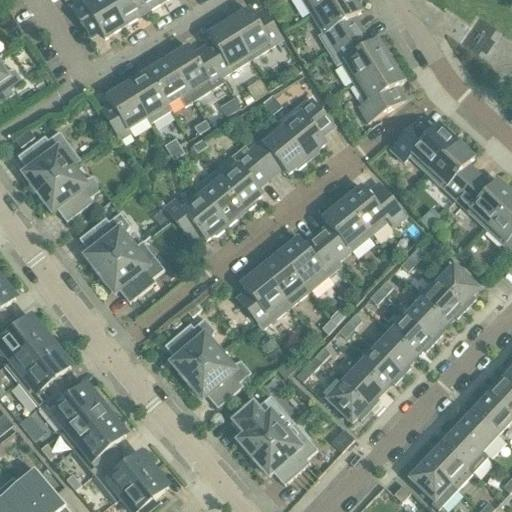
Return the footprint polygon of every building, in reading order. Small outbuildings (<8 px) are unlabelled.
[(125,30),(106,0),(90,0),(72,12),(88,39),(89,39),(91,43),(101,37),(105,42),(125,30)] [(132,0),(106,0),(125,30),(144,18),(132,0)] [(159,0),(132,0),(144,18),(164,6),(159,0)] [(300,0),(311,18),(339,0),(300,0)] [(319,40),(328,55),(364,33),(355,19),(361,16),(356,8),(357,5),(353,0),(339,0),(311,18),(323,37),(319,40)] [(249,14),(229,26),(252,63),(282,44),(265,17),(263,13),(252,19),(249,14)] [(211,44),(202,50),(221,82),(252,63),(229,26),(208,39),(211,44)] [(342,68),(354,87),(393,63),(386,52),(382,51),(378,44),(372,47),(364,33),(328,55),(337,70),(342,68)] [(189,51),(168,64),(193,105),(224,86),(221,82),(202,50),(192,56),(189,51)] [(393,63),(354,87),(366,107),(359,111),(368,127),(403,106),(407,103),(398,89),(403,86),(399,78),(399,74),(393,63)] [(168,64),(147,76),(167,109),(181,101),(186,109),(193,105),(168,64)] [(0,71),(0,108),(11,101),(8,97),(24,86),(15,73),(3,76),(0,71)] [(147,76),(127,89),(147,122),(151,128),(171,115),(167,109),(147,76)] [(147,122),(127,89),(107,101),(110,107),(100,113),(103,117),(102,117),(119,144),(131,137),(128,133),(147,122)] [(273,101),(264,108),(273,120),(283,112),(273,101)] [(300,118),(283,133),(309,165),(318,157),(319,153),(326,147),(319,139),(331,129),(311,104),(297,115),(300,118)] [(409,161),(426,177),(458,143),(448,134),(445,135),(438,128),(434,133),(421,121),(418,125),(390,154),(404,167),(409,161)] [(194,131),(199,139),(210,132),(205,125),(194,131)] [(280,129),(248,155),(268,180),(281,170),(288,178),(295,173),(299,173),(309,165),(283,133),(280,129)] [(33,134),(19,144),(25,151),(38,141),(33,134)] [(29,188),(36,198),(72,172),(81,165),(59,136),(44,147),(41,143),(21,158),(32,172),(24,178),(31,187),(29,188)] [(164,150),(169,157),(179,151),(175,143),(164,150)] [(208,151),(203,143),(192,150),(197,157),(208,151)] [(426,177),(456,205),(481,178),(469,167),(474,162),(467,156),(467,152),(458,143),(426,177)] [(179,151),(169,157),(173,164),(184,158),(179,151)] [(245,151),(213,177),(243,214),(243,215),(245,217),(255,208),(255,205),(263,199),(256,190),(268,180),(248,155),(245,151)] [(72,172),(36,198),(43,207),(45,206),(52,216),(60,210),(70,224),(90,209),(87,205),(102,194),(93,181),(82,185),(72,172)] [(195,192),(198,196),(226,231),(236,223),(237,220),(243,215),(243,214),(213,177),(195,192)] [(456,205),(485,233),(511,204),(511,194),(507,191),(504,191),(497,184),(493,189),(481,178),(456,205)] [(351,197),(341,205),(370,240),(388,226),(393,232),(406,221),(381,190),(369,200),(362,191),(354,197),(351,197)] [(226,231),(198,196),(180,210),(175,204),(164,213),(189,244),(199,236),(206,245),(213,239),(216,239),(226,231)] [(511,204),(485,233),(511,258),(511,204)] [(330,231),(318,241),(338,266),(370,240),(341,205),(331,213),(330,216),(323,222),(330,231)] [(91,270),(99,280),(133,252),(123,240),(130,230),(120,217),(105,229),(102,225),(82,240),(93,254),(86,260),(93,269),(91,270)] [(277,257),(279,259),(279,258),(309,295),(341,270),(338,266),(318,241),(305,251),(298,243),(291,248),(287,248),(277,257)] [(133,252),(99,280),(106,289),(107,288),(114,297),(122,291),(133,305),(138,301),(153,289),(150,285),(164,274),(142,246),(133,252)] [(418,252),(409,261),(416,267),(424,259),(418,252)] [(459,261),(466,268),(471,263),(470,259),(466,254),(459,261)] [(269,263),(259,271),(291,311),(309,295),(279,258),(279,259),(272,264),(269,263)] [(416,267),(409,261),(401,270),(408,276),(416,267)] [(453,270),(437,287),(465,314),(476,303),(473,300),(478,294),(453,270)] [(291,311),(259,271),(249,279),(248,283),(241,289),(248,297),(239,305),(262,334),(291,311)] [(0,287),(0,330),(13,320),(5,311),(16,302),(2,286),(0,287)] [(386,286),(378,294),(385,301),(393,292),(386,286)] [(437,287),(421,304),(446,328),(454,320),(457,323),(465,314),(437,287)] [(385,301),(378,294),(370,303),(377,309),(385,301)] [(421,304),(406,320),(434,347),(442,339),(439,335),(446,328),(421,304)] [(192,322),(201,315),(196,309),(188,316),(192,322)] [(355,319),(347,327),(353,334),(362,325),(355,319)] [(406,320),(390,337),(415,361),(423,353),(426,356),(434,347),(406,320)] [(44,338),(30,321),(0,345),(0,352),(10,364),(3,370),(4,371),(44,338)] [(171,326),(176,332),(181,327),(176,322),(171,326)] [(177,377),(185,386),(219,358),(208,345),(214,336),(204,323),(190,335),(187,331),(167,348),(179,361),(171,367),(179,376),(177,377)] [(330,323),(321,333),(328,339),(337,329),(330,323)] [(353,334),(347,327),(339,336),(345,342),(353,334)] [(390,337),(374,354),(403,380),(411,372),(408,369),(415,361),(390,337)] [(4,371),(17,386),(56,355),(44,338),(4,371)] [(324,352),(315,360),(322,367),(330,358),(324,352)] [(374,354),(359,370),(384,394),(391,386),(395,389),(403,380),(374,354)] [(56,355),(17,386),(38,413),(66,390),(59,380),(69,372),(56,355)] [(292,355),(285,361),(288,365),(291,369),(295,365),(298,363),(292,355)] [(219,358),(185,386),(193,395),(194,394),(201,403),(209,397),(220,410),(239,394),(236,390),(250,379),(240,366),(229,370),(219,358)] [(322,367),(315,360),(307,369),(314,376),(322,367)] [(288,365),(283,370),(290,379),(295,374),(291,369),(288,365)] [(359,370),(343,387),(371,414),(380,405),(376,402),(384,394),(359,370)] [(494,387),(485,396),(511,420),(511,389),(504,382),(497,390),(494,387)] [(371,414),(343,387),(327,404),(352,428),(357,422),(361,425),(371,414)] [(38,413),(39,414),(45,408),(65,433),(58,438),(59,439),(98,408),(84,390),(73,399),(66,390),(38,413)] [(480,408),(473,416),(498,439),(511,424),(511,420),(485,396),(477,405),(480,408)] [(293,428),(269,401),(256,413),(252,409),(233,426),(245,439),(238,445),(245,454),(244,455),(252,464),(293,428)] [(98,408),(59,439),(72,455),(110,424),(98,408)] [(462,420),(454,429),(482,456),(498,439),(473,416),(466,423),(462,420)] [(4,418),(0,421),(0,436),(2,438),(13,429),(4,418)] [(34,424),(30,419),(20,427),(24,432),(34,424)] [(110,424),(72,455),(93,481),(120,459),(123,456),(116,447),(123,441),(110,424)] [(293,428),(252,464),(260,473),(261,472),(269,481),(276,474),(288,487),(306,471),(303,467),(317,455),(293,428)] [(449,441),(442,449),(473,478),(488,461),(482,456),(454,429),(446,438),(449,441)] [(332,447),(342,457),(354,444),(344,434),(332,447)] [(47,448),(41,453),(50,464),(56,459),(47,448)] [(431,453),(423,462),(457,494),(473,478),(442,449),(434,457),(431,453)] [(120,459),(93,481),(114,507),(155,474),(141,457),(127,468),(120,459)] [(440,511),(457,494),(423,462),(412,473),(415,477),(410,483),(434,505),(431,508),(434,511),(440,511)] [(57,500),(35,474),(18,488),(13,482),(12,483),(36,511),(66,511),(57,501),(57,500)] [(114,507),(115,508),(121,503),(128,511),(154,511),(157,509),(153,504),(168,491),(155,474),(114,507)] [(82,490),(73,479),(66,484),(75,495),(82,490)] [(36,511),(12,483),(0,492),(0,500),(10,511),(36,511)] [(511,495),(511,483),(503,492),(510,498),(511,495)] [(403,490),(394,499),(402,507),(411,497),(403,490)] [(10,511),(0,500),(0,511),(10,511)]
